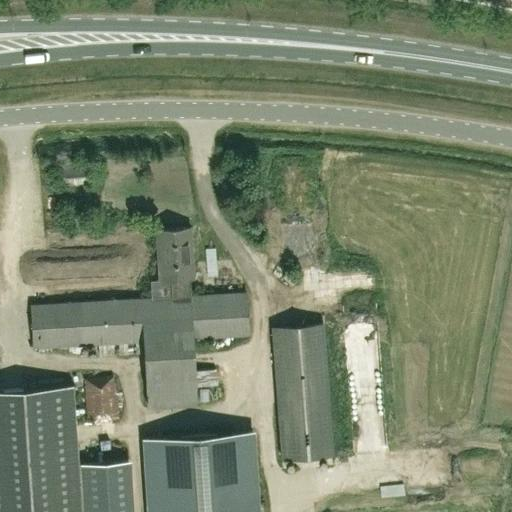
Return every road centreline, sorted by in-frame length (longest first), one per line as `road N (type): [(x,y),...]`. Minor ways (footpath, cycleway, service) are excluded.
road 1 (unclassified): [(0,118),(274,111),(511,138)]
road 2 (primary): [(200,37),(511,70)]
road 3 (primary): [(200,37),(76,24),(0,26)]
road 4 (primary): [(0,51),(200,37)]
